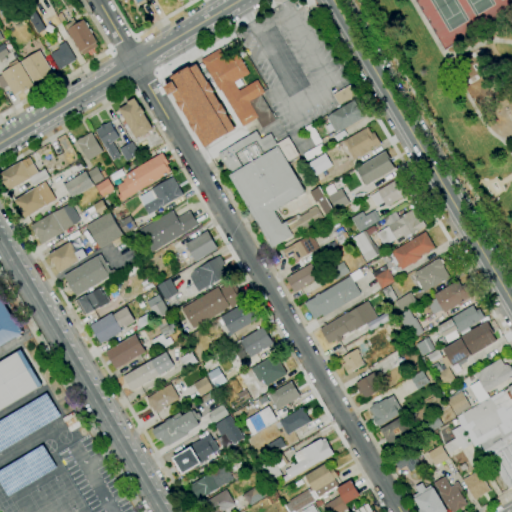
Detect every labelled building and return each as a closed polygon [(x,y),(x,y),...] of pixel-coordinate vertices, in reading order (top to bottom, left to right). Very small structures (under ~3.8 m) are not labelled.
[(30,25),(21,10),(32,2),(41,17),(41,18),(30,25)] [(83,56),(81,52),(80,53),(67,30),(68,30),(65,25),(75,20),(77,24),(84,19),(98,42),(96,43),(98,47),(83,56)] [(60,70),(50,55),(59,49),(58,46),(66,42),(77,59),(60,70)] [(0,46),(4,44),(6,46),(10,44),(16,55),(11,59),(8,54),(5,56),(6,58),(0,62),(0,46)] [(221,90),(220,91),(201,60),(220,49),(226,59),(237,52),(250,73),(234,82),(221,90)] [(34,84),(21,62),(40,50),(54,74),(42,82),(40,80),(34,84)] [(15,96),(9,86),(2,90),(0,86),(0,76),(2,75),(1,73),(9,68),(8,65),(17,60),(19,63),(20,62),(34,86),(22,93),(21,92),(15,96)] [(205,147),(195,132),(194,132),(189,122),(190,122),(183,110),(182,111),(176,101),(177,100),(173,94),(171,95),(166,87),(168,85),(166,82),(172,79),(171,77),(190,66),(191,68),(197,64),(208,82),(214,91),(214,92),(220,103),(221,103),(227,113),(226,113),(236,129),(205,147)] [(234,82),(239,91),(257,80),(265,93),(261,95),(276,121),(262,129),(256,119),(243,127),(221,90),(234,82)] [(339,105),(333,95),(350,85),(357,96),(350,100),(350,99),(339,105)] [(136,139),(119,109),(128,104),(127,103),(135,98),(140,107),(141,106),(145,113),(144,113),(153,129),(136,139)] [(336,133),(327,117),(330,115),(330,114),(354,100),(358,106),(359,105),(361,109),(360,110),(364,117),(340,132),(340,131),(336,133)] [(113,160),(104,146),(105,145),(96,131),(101,128),(100,126),(104,124),(105,125),(110,122),(119,138),(112,142),(120,156),(113,160)] [(354,160),(343,141),(367,127),(371,133),(374,132),(381,144),(354,160)] [(272,248),(229,176),(230,175),(218,154),(257,131),(261,139),(270,134),(276,144),(288,137),(299,155),(288,162),(306,192),(275,211),(283,224),(298,214),(300,217),(309,211),(308,210),(315,206),(316,207),(317,207),(323,218),(293,236),(272,248)] [(89,161),(76,141),(79,140),(78,139),(81,137),(81,138),(91,132),(103,152),(89,161)] [(127,162),(119,149),(132,142),(139,154),(127,162)] [(366,186),(356,168),(386,151),(392,162),(391,162),(395,169),(366,186)] [(122,202),(118,196),(121,194),(117,186),(125,181),(123,179),(127,177),(125,175),(163,153),(169,164),(167,165),(170,170),(169,171),(170,172),(144,188),(122,202)] [(316,176),(308,164),(325,154),(333,166),(316,176)] [(8,191),(0,176),(0,174),(22,161),(25,159),(29,157),(38,173),(45,169),(50,177),(34,186),(30,179),(8,191)] [(95,184),(88,172),(97,166),(104,178),(95,184)] [(72,199),(64,185),(86,171),(94,185),(72,199)] [(149,215),(144,206),(139,197),(150,191),(155,199),(157,198),(152,189),(173,177),(183,195),(149,215)] [(103,197),(96,186),(108,178),(115,190),(103,197)] [(370,207),(365,199),(378,191),(397,179),(397,180),(399,178),(404,186),(405,186),(409,193),(387,207),(384,202),(377,207),(375,204),(370,207)] [(25,219),(14,200),(36,188),(46,182),(51,190),(48,192),(53,200),(25,219)] [(326,215),(318,202),(316,203),(309,192),(319,187),(334,211),(326,215)] [(336,211),(328,196),(342,189),(350,203),(336,211)] [(99,216),(93,205),(102,200),(109,211),(99,216)] [(42,244),(31,226),(53,213),(54,213),(70,203),(81,221),(42,244)] [(152,253),(139,231),(173,210),(177,218),(189,211),(198,225),(152,253)] [(398,244),(396,241),(397,240),(396,240),(394,237),(393,238),(391,235),(393,234),(383,219),(396,211),(400,219),(404,216),(404,215),(412,210),(418,219),(420,217),(426,225),(418,230),(418,229),(404,238),(405,239),(398,244)] [(359,232),(351,219),(362,212),(365,216),(374,211),(380,220),(359,232)] [(101,248),(87,225),(110,212),(123,235),(101,248)] [(126,234),(119,222),(130,216),(137,228),(126,234)] [(366,262),(352,238),(365,230),(375,248),(377,247),(380,253),(366,262)] [(196,262),(185,244),(208,231),(218,249),(196,262)] [(382,289),(375,277),(374,278),(372,274),(376,271),(376,270),(385,265),(382,259),(391,253),(391,252),(425,232),(434,248),(429,251),(430,253),(427,254),(426,252),(420,256),(422,258),(416,261),(416,262),(413,264),(401,270),(400,267),(398,268),(397,266),(398,265),(398,264),(389,270),(395,281),(382,289)] [(296,261),(292,254),(287,257),(286,256),(285,257),(283,253),(284,252),(283,250),(311,235),(319,249),(296,261)] [(60,273),(49,255),(70,242),(77,253),(83,249),(87,256),(80,260),(60,273)] [(77,297),(73,290),(70,292),(65,284),(68,282),(64,276),(97,255),(98,257),(100,255),(112,275),(110,277),(77,297)] [(199,292),(190,277),(194,271),(219,256),(229,273),(219,279),(219,280),(214,283),(199,292)] [(424,292),(421,288),(420,289),(416,282),(417,282),(417,281),(416,282),(414,279),(416,278),(415,277),(417,276),(415,272),(426,266),(439,258),(444,266),(443,266),(449,278),(431,288),(424,292)] [(336,281),(329,271),(343,262),(349,273),(336,281)] [(294,292),(286,278),(311,263),(319,278),(294,292)] [(314,320),(305,303),(316,297),(315,295),(319,293),(319,295),(350,276),(349,275),(359,269),(365,266),(368,271),(362,274),(363,276),(354,282),(361,294),(323,317),(322,315),(314,320)] [(166,300),(157,286),(169,278),(178,293),(166,300)] [(435,314),(428,302),(436,298),(434,295),(459,280),(462,286),(465,284),(473,296),(445,313),(442,309),(435,314)] [(193,328),(181,308),(218,287),(222,293),(220,288),(232,281),(244,301),(232,308),(227,300),(226,301),(230,307),(193,328)] [(389,304),(382,290),(389,286),(397,299),(389,304)] [(84,316),(76,301),(99,288),(102,292),(104,291),(108,298),(107,299),(109,302),(100,307),(84,316)] [(401,311),(395,301),(410,292),(416,302),(401,311)] [(0,293),(6,303),(5,303),(17,325),(18,324),(23,332),(21,333),(22,336),(17,339),(17,337),(0,347),(0,293)] [(157,319),(150,308),(150,307),(147,302),(158,295),(169,312),(157,319)] [(141,308),(136,300),(141,298),(144,303),(142,303),(144,306),(141,308)] [(329,344),(320,329),(324,327),(323,324),(325,323),(326,325),(347,312),(348,313),(367,301),(377,317),(356,330),(349,334),(348,332),(340,337),(342,340),(341,340),(342,341),(339,343),(338,342),(337,343),(336,340),(329,344)] [(231,335),(221,317),(246,302),(249,309),(253,307),(259,319),(231,335)] [(444,337),(438,327),(452,318),(451,318),(473,305),(476,311),(479,309),(484,318),(458,333),(456,330),(444,337)] [(101,344),(91,326),(112,313),(113,315),(126,307),(135,322),(125,328),(124,326),(121,328),(123,331),(101,344)] [(411,339),(398,315),(409,309),(414,318),(415,318),(423,332),(411,339)] [(160,351),(157,345),(154,347),(151,341),(163,334),(156,323),(164,318),(168,326),(172,323),(175,328),(173,329),(174,332),(164,338),(165,340),(170,337),(173,343),(160,351)] [(444,387),(436,374),(446,368),(441,359),(432,364),(427,356),(438,350),(443,358),(447,356),(443,349),(462,338),(461,336),(487,321),(494,334),(493,335),(496,341),(472,356),(472,355),(466,359),(468,361),(460,366),(458,363),(453,366),(452,364),(448,367),(456,379),(444,387)] [(251,358),(240,340),(263,327),(274,344),(251,358)] [(348,374),(347,373),(345,374),(343,370),(344,369),(342,364),(345,363),(342,358),(356,349),(361,357),(364,355),(364,354),(367,352),(366,350),(369,348),(368,346),(368,347),(364,341),(382,331),(385,337),(388,336),(394,346),(364,365),(363,365),(348,374)] [(116,370),(106,352),(135,334),(139,341),(141,340),(144,344),(142,345),(146,352),(116,370)] [(422,356),(416,345),(428,338),(434,349),(422,356)] [(0,362),(21,350),(42,385),(0,410),(0,362)] [(186,369),(179,359),(191,351),(197,362),(186,369)] [(132,391),(123,377),(151,360),(166,352),(174,366),(159,375),(132,391)] [(266,387),(262,380),(259,382),(251,369),(275,354),(287,374),(266,387)] [(505,364),(508,365),(509,366),(510,365),(511,368),(511,377),(486,392),(489,398),(479,404),(469,387),(479,381),(475,374),(501,359),(504,365),(505,364)] [(215,387),(207,374),(218,367),(226,380),(215,387)] [(410,377),(422,370),(430,383),(417,390),(410,377)] [(365,399),(362,393),(360,395),(357,390),(359,389),(356,383),(375,372),(384,388),(365,399)] [(201,396),(197,390),(195,391),(192,386),(194,385),(193,384),(206,376),(213,389),(201,396)] [(277,410),(268,395),(291,381),(301,397),(277,410)] [(155,413),(152,408),(151,408),(148,404),(149,403),(146,398),(170,384),(179,399),(155,413)] [(511,486),(508,489),(489,457),(489,458),(480,443),(474,447),(472,444),(461,425),(459,423),(457,418),(456,417),(479,404),(489,398),(491,396),(492,397),(508,387),(511,385),(511,486)] [(233,412),(229,405),(233,402),(237,398),(238,396),(238,394),(246,389),(253,401),(233,412)] [(457,415),(447,399),(461,391),(471,406),(457,415)] [(0,420),(0,450),(59,416),(46,393),(0,420)] [(378,427),(377,425),(376,426),(373,421),(374,420),(373,418),(374,418),(369,410),(372,408),(371,407),(386,398),(387,399),(393,395),(403,412),(378,427)] [(208,417),(211,416),(209,412),(223,404),(229,415),(213,425),(208,417)] [(253,435),(245,421),(269,406),(277,420),(253,435)] [(302,435),(299,429),(287,435),(279,421),(303,408),(311,422),(309,422),(313,429),(302,435)] [(200,425),(188,433),(189,434),(169,447),(168,445),(166,446),(161,438),(158,440),(152,430),(174,417),(173,416),(181,412),(183,415),(191,410),(192,411),(194,410),(196,414),(199,413),(202,418),(197,421),(200,425)] [(428,433),(421,422),(435,413),(442,424),(428,433)] [(234,444),(231,441),(229,442),(224,435),(222,437),(214,425),(230,415),(244,438),(234,444)] [(390,447),(384,436),(382,437),(379,432),(381,431),(380,430),(402,417),(406,423),(409,421),(414,430),(411,432),(413,435),(394,447),(393,445),(390,447)] [(472,444),(462,450),(460,447),(449,454),(444,445),(455,438),(451,431),(461,425),(472,444)] [(209,435),(213,441),(214,440),(218,447),(217,447),(219,450),(207,457),(208,460),(201,464),(201,463),(199,464),(200,465),(199,467),(196,469),(194,468),(194,467),(180,476),(171,461),(174,459),(173,458),(192,447),(191,446),(209,435)] [(273,453),(268,445),(280,437),(285,446),(273,453)] [(285,482),(283,477),(287,474),(285,471),(291,467),(290,465),(293,463),(294,465),(298,463),(294,456),(296,455),(294,454),(321,439),(321,440),(324,438),(326,441),(334,454),(321,461),(285,482)] [(0,468),(0,484),(6,495),(55,467),(42,445),(0,468)] [(435,466),(427,453),(441,445),(449,458),(435,466)] [(410,472),(406,466),(399,470),(392,457),(410,447),(421,466),(410,472)] [(271,482),(261,466),(273,458),(274,458),(281,453),(288,463),(278,469),(282,474),(271,482)] [(317,498),(304,476),(325,463),(329,469),(332,467),(338,477),(334,479),(338,485),(317,498)] [(199,499),(196,495),(193,494),(192,491),(192,489),(191,488),(193,487),(191,485),(197,481),(198,482),(211,473),(212,474),(225,465),(234,479),(226,484),(225,484),(206,497),(205,495),(199,499)] [(474,500),(462,480),(477,472),(476,469),(480,467),(485,477),(484,478),(490,491),(474,500)] [(454,511),(449,511),(439,494),(440,493),(434,483),(444,477),(450,487),(454,485),(453,485),(458,482),(463,491),(460,492),(467,505),(454,511)] [(341,511),(324,511),(326,511),(323,506),(341,495),(337,489),(351,480),(360,496),(346,504),(348,508),(341,511)] [(419,511),(418,510),(420,509),(414,499),(416,498),(415,495),(419,492),(416,487),(422,483),(425,489),(431,486),(432,488),(434,487),(447,511),(446,511),(419,511)] [(206,511),(202,504),(226,489),(234,502),(243,496),(243,495),(260,484),(264,489),(263,490),(266,496),(240,511),(206,511)] [(298,511),(293,511),(288,501),(308,490),(315,502),(298,511)] [(318,507),(315,503),(320,499),(323,504),(318,507)]
